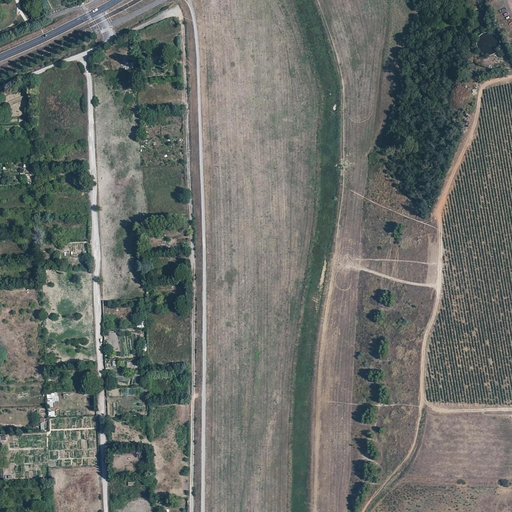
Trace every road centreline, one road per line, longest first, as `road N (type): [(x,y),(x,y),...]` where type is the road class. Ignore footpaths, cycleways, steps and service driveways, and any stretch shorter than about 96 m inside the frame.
road 1 (track): [(191,511),(183,18),(166,12),(83,56)]
road 2 (track): [(202,511),(205,271),(190,3)]
road 3 (track): [(511,76),(484,84),(441,207),(438,297),(414,444),(364,511)]
road 4 (track): [(83,56),(104,511)]
